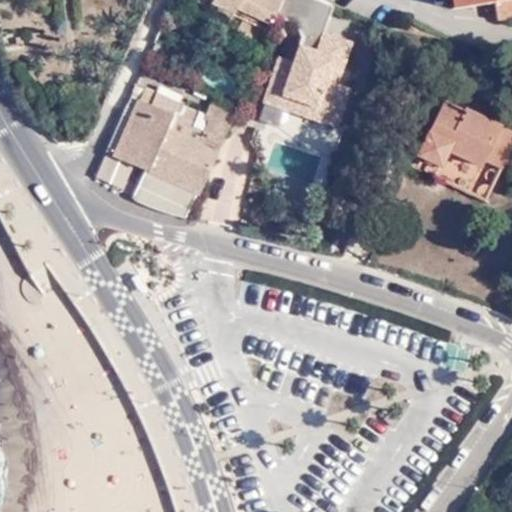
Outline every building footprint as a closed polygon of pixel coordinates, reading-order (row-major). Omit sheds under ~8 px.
[(281,0),(190,0),(230,18),(232,13),(268,30),(281,0)] [(312,0),(283,0),(277,15),(297,25),(304,38),(294,67),(280,61),(266,103),(336,126),(346,93),(336,89),(350,45),(323,36),(331,9),(312,0)] [(511,0),(457,0),(459,7),(494,1),(497,19),(511,16),(511,0)] [(418,86),(430,62),(415,54),(403,78),(418,86)] [(149,170),(198,192),(236,107),(219,99),(205,130),(200,128),(194,125),(200,114),(183,106),(180,113),(175,110),(178,104),(146,89),(116,155),(133,163),(139,150),(154,157),(149,170)] [(219,99),(214,97),(200,128),(205,130),(219,99)] [(501,168),(511,144),(511,132),(445,99),(417,155),(439,166),(448,150),(479,165),(483,158),(501,168)] [(133,163),(143,168),(149,170),(154,157),(139,150),(133,163)] [(143,168),(129,197),(158,210),(186,218),(198,192),(149,170),(143,168)]
